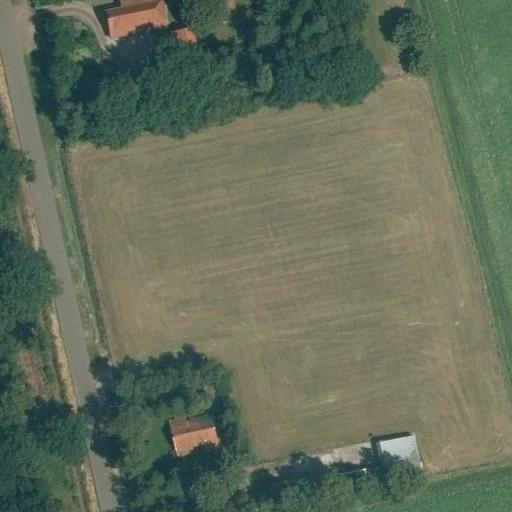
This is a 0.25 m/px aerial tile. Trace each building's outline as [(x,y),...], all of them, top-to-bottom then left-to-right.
[(108,41),(164,30),(158,0),(117,0),(119,10),(103,13),(108,41)] [(207,53),(202,30),(193,32),(193,30),(158,37),(164,66),(198,60),(197,55),(207,53)] [(159,84),(159,75),(116,77),(118,107),(176,104),(175,84),(159,84)] [(183,110),(219,105),(215,83),(180,89),(183,110)] [(210,402),(223,399),(218,376),(205,379),(210,402)] [(217,450),(209,415),(185,421),(185,419),(168,423),(177,458),(193,454),(191,450),(203,447),(205,453),(217,450)] [(322,481),(320,475),(268,487),(273,511),(327,499),(328,501),(367,493),(366,491),(421,479),(412,438),(374,446),(379,468),(322,481)]
